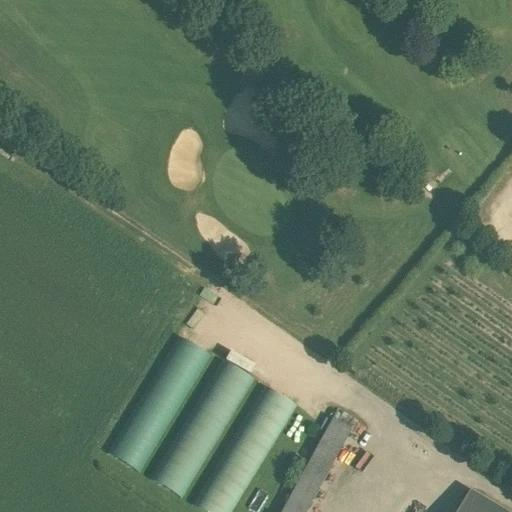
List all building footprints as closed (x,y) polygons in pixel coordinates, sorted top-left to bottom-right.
[(192,330),(189,337),(211,347),(214,340),(192,330)] [(215,355),(183,336),(109,458),(141,477),(215,355)] [(258,379),(226,359),(152,481),(184,500),(258,379)] [(236,511),(302,405),(270,386),(196,507),(204,511),(236,511)] [(282,511),(307,511),(351,433),(333,421),(282,511)] [(501,511),(469,493),(456,511),(501,511)]
